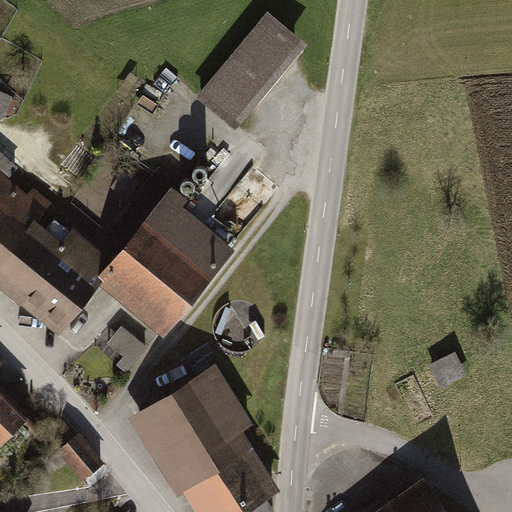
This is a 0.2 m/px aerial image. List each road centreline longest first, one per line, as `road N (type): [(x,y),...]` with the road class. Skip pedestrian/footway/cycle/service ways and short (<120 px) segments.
road 1 (unknown): [(94,433),(178,361),(255,267),(344,83)]
road 2 (tertiary): [(299,429),(355,0)]
road 3 (residential): [(0,333),(155,511)]
road 4 (residential): [(299,429),(433,470),(487,511)]
road 5 (unknown): [(9,511),(133,483)]
